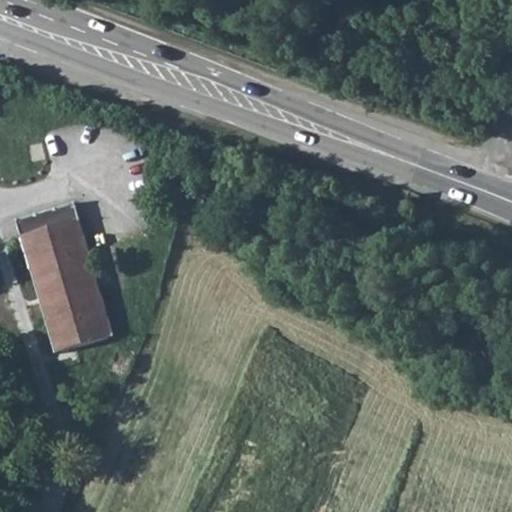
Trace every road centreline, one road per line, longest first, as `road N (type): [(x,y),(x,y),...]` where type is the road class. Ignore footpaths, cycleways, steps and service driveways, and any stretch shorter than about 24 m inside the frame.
road 1 (secondary): [(0,7),(511,199)]
road 2 (unknown): [(0,192),(69,176),(97,179),(117,199)]
